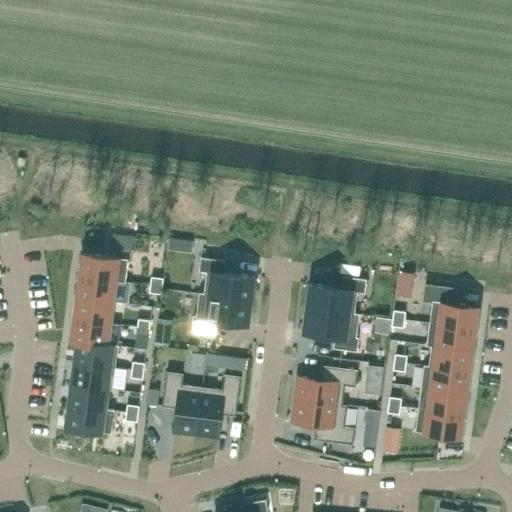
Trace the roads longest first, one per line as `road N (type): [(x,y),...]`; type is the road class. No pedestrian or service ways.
road 1 (residential): [(169,504),(206,481),(264,465),(377,484),(468,479),(484,467)]
road 2 (residential): [(25,463),(17,399),(23,317),(10,230)]
road 3 (residential): [(169,504),(25,463)]
